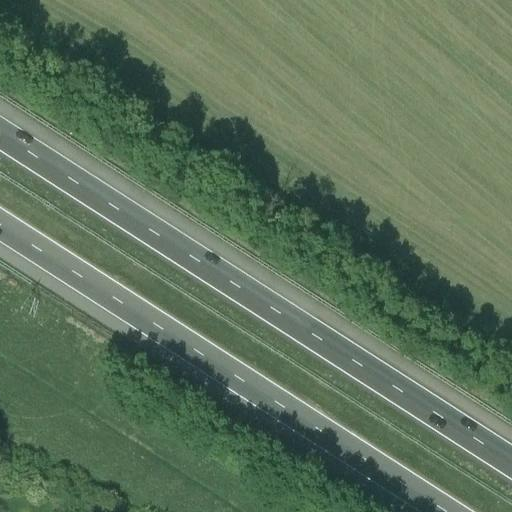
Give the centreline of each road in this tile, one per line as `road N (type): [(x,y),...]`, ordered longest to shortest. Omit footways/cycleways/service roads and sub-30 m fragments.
road 1 (motorway): [(511,460),(0,130)]
road 2 (motorway): [(0,226),(444,511)]
road 3 (track): [(186,511),(0,443)]
